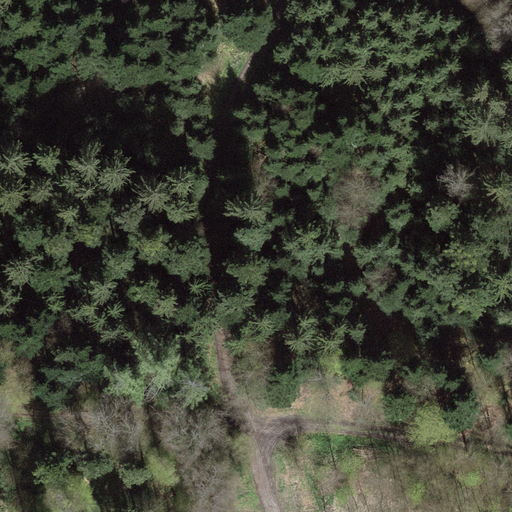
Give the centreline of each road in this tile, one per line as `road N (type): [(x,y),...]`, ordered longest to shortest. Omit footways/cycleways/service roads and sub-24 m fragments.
road 1 (track): [(292,0),(230,109),(207,215),(209,284),(239,416),(274,511)]
road 2 (track): [(0,397),(511,444)]
